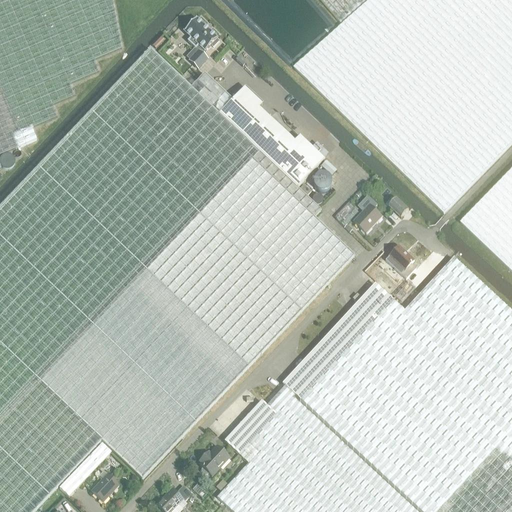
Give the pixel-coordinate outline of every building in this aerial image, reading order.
[(0,0),(0,170),(1,171),(0,169),(0,156),(5,154),(25,146),(37,141),(32,129),(57,118),(52,107),(74,97),(69,86),(99,73),(94,61),(121,50),(112,4),(111,0),(0,0)] [(511,0),(372,0),(341,28),(293,70),(395,168),(443,215),(457,200),(486,170),(511,143),(511,0)] [(318,0),(340,25),(369,0),(318,0)] [(217,40),(196,21),(184,34),(190,39),(187,43),(194,50),(186,58),(189,61),(188,62),(198,71),(207,61),(201,56),(204,53),(205,53),(210,47),(213,49),(218,43),(216,41),(217,40)] [(161,39),(152,47),(155,51),(164,42),(161,39)] [(298,192),(296,190),(219,115),(232,102),(205,75),(191,89),(151,50),(0,210),(0,511),(33,511),(99,443),(102,445),(59,491),(68,500),(111,454),(140,481),(352,258),(312,219),(319,212),(305,199),(298,192)] [(244,89),(232,102),(219,115),(296,190),(324,161),(300,138),(294,144),(258,110),(261,106),(244,89)] [(330,180),(337,173),(326,162),(320,168),(323,171),(311,184),(323,196),(334,184),(330,180)] [(511,171),(460,225),(499,262),(496,265),(505,274),(508,271),(511,274),(511,171)] [(303,186),(298,192),(305,199),(311,193),(303,186)] [(389,208),(393,212),(388,216),(396,224),(408,212),(396,201),(389,208)] [(381,219),(369,208),(365,203),(358,210),(362,213),(352,223),(365,236),(381,219)] [(349,204),(335,219),(344,228),(358,213),(349,204)] [(416,271),(411,266),(414,262),(399,248),(389,259),(403,273),(404,273),(400,276),(406,282),(416,271)] [(391,302),(298,402),(417,511),(511,511),(511,317),(453,261),(451,263),(403,313),(391,302)] [(409,284),(395,299),(401,304),(415,289),(409,284)] [(374,286),(282,386),(285,388),(294,398),(298,402),(391,302),(374,286)] [(360,297),(357,294),(351,300),(354,303),(360,297)] [(248,466),(217,500),(230,511),(413,511),(292,400),(294,398),(285,388),(266,408),(276,417),(249,447),(258,455),(248,466)] [(261,404),(224,444),(239,457),(248,466),(258,455),(249,447),(276,417),(266,408),(264,406),(261,404)] [(211,478),(228,459),(216,448),(209,456),(207,454),(198,463),(200,465),(199,467),(202,469),(200,471),(200,474),(204,477),(206,477),(208,475),(211,478)] [(98,479),(101,482),(91,493),(102,504),(118,488),(103,474),(98,479)] [(222,481),(215,488),(221,494),(228,487),(222,481)] [(197,486),(192,491),(202,501),(207,496),(197,486)] [(183,488),(176,496),(171,491),(156,507),(161,511),(180,511),(187,506),(184,504),(191,496),(183,488)]
